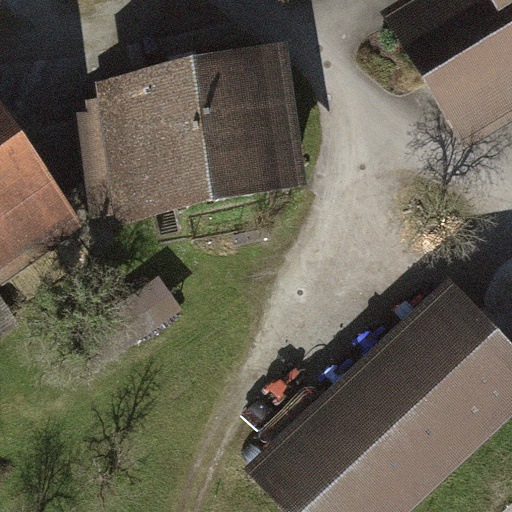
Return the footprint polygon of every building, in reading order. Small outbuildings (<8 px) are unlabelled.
[(511,129),(511,7),(507,0),(421,0),(394,18),(477,152),(511,129)] [(80,116),(99,229),(311,193),(287,57),(197,73),(195,60),(165,65),(167,78),(94,90),(98,112),(80,116)] [(0,122),(0,339),(8,334),(0,321),(0,287),(77,234),(0,122)] [(194,317),(169,282),(124,315),(149,350),(194,317)] [(252,482),(280,511),(429,511),(511,433),(511,343),(457,287),(252,482)]
